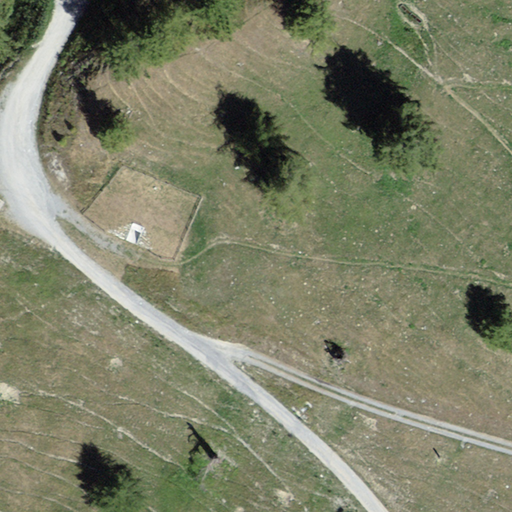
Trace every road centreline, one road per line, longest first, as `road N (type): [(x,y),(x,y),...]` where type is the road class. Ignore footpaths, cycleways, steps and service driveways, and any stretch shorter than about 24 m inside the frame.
road 1 (track): [(68,0),(15,119),(14,177),(37,219),(281,411),(377,511)]
road 2 (track): [(511,448),(187,340)]
